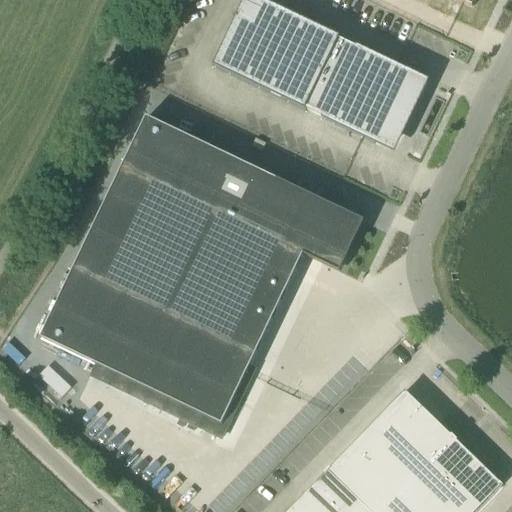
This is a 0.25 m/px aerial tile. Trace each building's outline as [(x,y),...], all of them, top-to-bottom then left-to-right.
[(409,72),(398,67),(358,48),(357,49),(340,41),(341,39),(258,0),(246,0),(214,68),(306,112),(307,110),(324,118),(323,120),(366,141),(367,138),(388,148),(395,133),(402,136),(427,83),(408,74),(409,72)] [(447,0),(471,11),(476,0),(447,0)] [(338,274),(363,223),(146,119),(40,341),(222,428),(304,257),(338,274)] [(38,377),(61,399),(71,389),(47,367),(38,377)] [(478,511),(503,487),(457,443),(458,442),(452,437),(406,393),(331,471),(330,470),(325,475),(326,476),(290,511),(478,511)]
